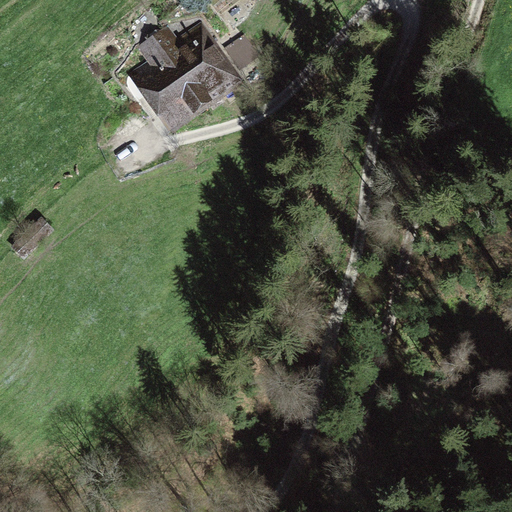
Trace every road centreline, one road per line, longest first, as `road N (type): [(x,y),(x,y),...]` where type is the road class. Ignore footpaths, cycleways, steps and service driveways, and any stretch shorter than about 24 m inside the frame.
road 1 (track): [(406,0),(408,33),(379,102),(355,255),(311,420),(267,511)]
road 2 (track): [(335,511),(375,397),(478,0)]
road 3 (track): [(129,151),(266,111),(381,0)]
